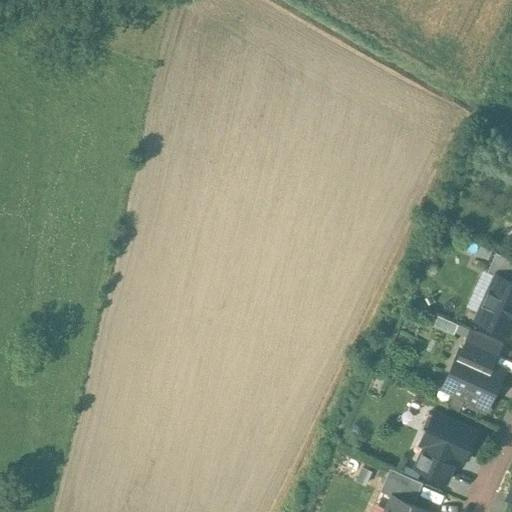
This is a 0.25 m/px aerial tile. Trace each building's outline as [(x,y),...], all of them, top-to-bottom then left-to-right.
[(511,163),(511,162),(502,177),(511,183),(511,163)] [(511,260),(496,254),(487,273),(496,277),(496,275),(511,282),(511,260)] [(496,277),(476,319),(509,334),(511,328),(511,282),(496,275),(496,277)] [(493,366),(473,357),(482,335),(470,330),(460,353),(461,353),(453,370),(457,372),(449,390),(471,400),(469,404),(486,411),(504,371),(493,366)] [(503,345),(482,335),(473,357),(493,366),(503,345)] [(476,433),(434,414),(434,416),(428,413),(421,430),(426,432),(422,443),(425,444),(415,467),(448,482),(461,453),(466,455),(476,433)] [(420,474),(402,466),(399,473),(417,481),(420,474)] [(399,473),(390,469),(380,492),(393,498),(393,497),(413,506),(423,484),(417,481),(399,473)] [(427,511),(413,506),(393,497),(393,498),(386,511),(427,511)]
